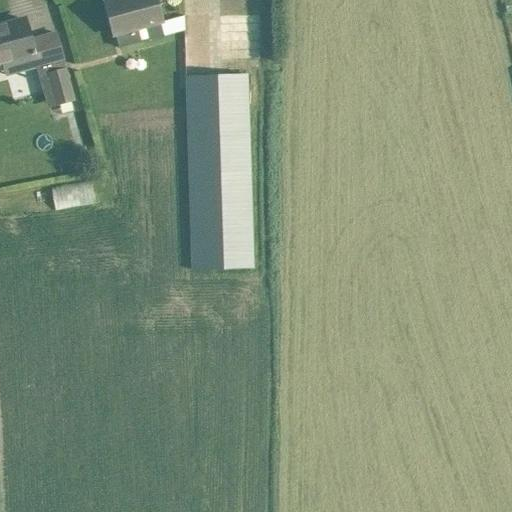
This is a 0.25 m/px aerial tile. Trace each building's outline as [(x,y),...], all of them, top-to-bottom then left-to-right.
[(155,0),(109,0),(104,1),(113,34),(115,34),(119,47),(163,35),(159,22),(162,21),(155,0)] [(25,19),(0,25),(0,62),(2,63),(35,53),(31,39),(30,38),(25,19)] [(65,72),(49,76),(57,105),(73,101),(65,72)] [(246,75),(186,77),(187,97),(193,269),(252,267),(248,112),(247,99),(246,75)] [(51,208),(92,204),(90,184),(49,189),(51,208)] [(42,197),(20,201),(22,212),(45,207),(42,197)]
